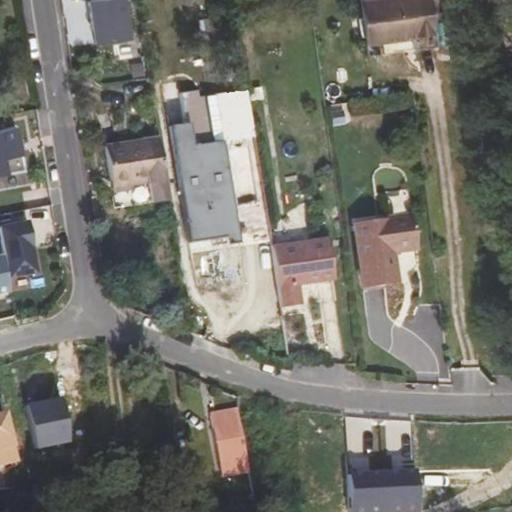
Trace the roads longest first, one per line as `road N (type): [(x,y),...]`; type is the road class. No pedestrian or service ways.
road 1 (residential): [(91,325),(131,331),(279,397),(511,404)]
road 2 (residential): [(43,0),(91,325)]
